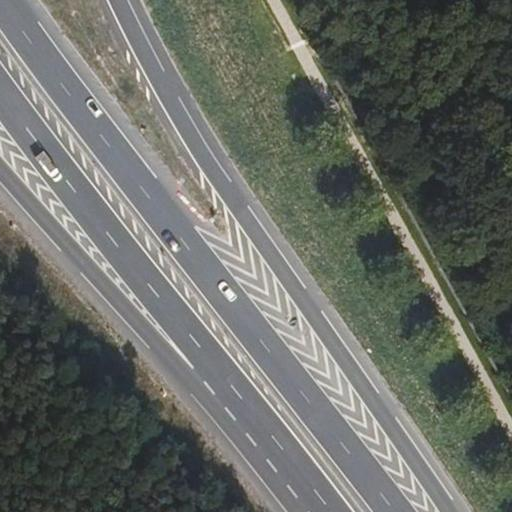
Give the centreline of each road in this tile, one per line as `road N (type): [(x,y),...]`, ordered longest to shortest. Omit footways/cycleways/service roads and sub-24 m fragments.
road 1 (trunk): [(398,511),(2,0)]
road 2 (secondary): [(442,511),(182,124),(116,0)]
road 3 (trunk): [(0,80),(217,372)]
road 4 (secondary): [(0,177),(113,302),(217,372)]
road 5 (primary): [(217,372),(328,511)]
